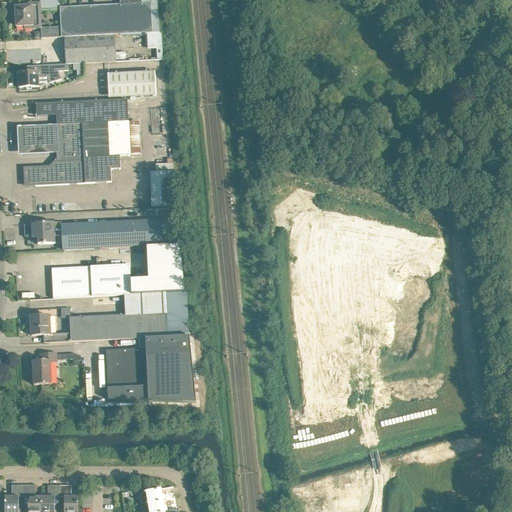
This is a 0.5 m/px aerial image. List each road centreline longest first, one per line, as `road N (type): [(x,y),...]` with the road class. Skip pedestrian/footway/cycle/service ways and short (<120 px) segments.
road 1 (track): [(511,445),(481,181),(448,85)]
road 2 (residential): [(187,511),(179,478),(170,473),(0,472)]
road 3 (track): [(511,129),(448,85),(395,14)]
